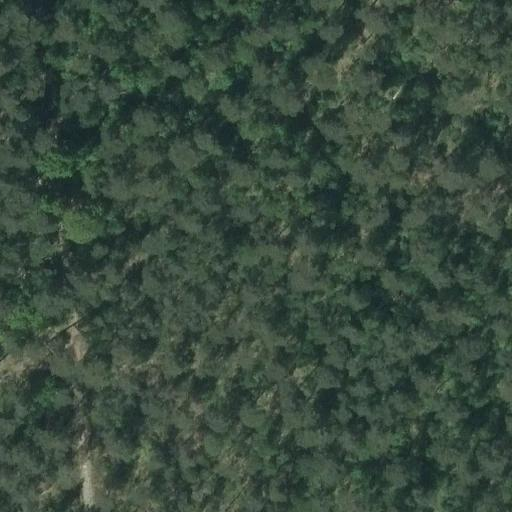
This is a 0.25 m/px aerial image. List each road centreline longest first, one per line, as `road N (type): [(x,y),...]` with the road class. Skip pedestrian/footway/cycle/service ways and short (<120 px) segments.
road 1 (track): [(87,511),(57,221)]
road 2 (track): [(57,221),(37,0)]
